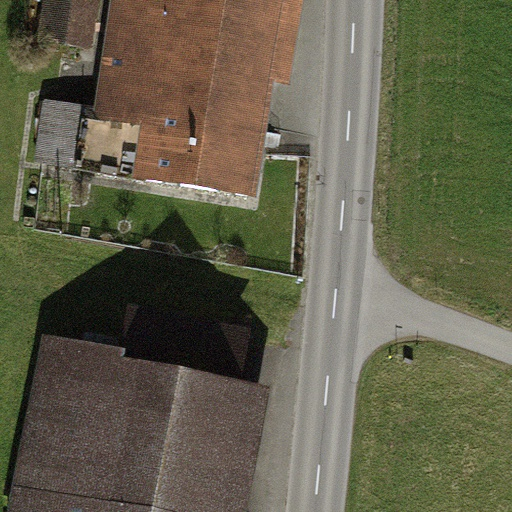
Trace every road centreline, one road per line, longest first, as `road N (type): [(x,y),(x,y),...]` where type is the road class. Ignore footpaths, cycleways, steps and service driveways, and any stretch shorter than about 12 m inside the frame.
road 1 (tertiary): [(355,0),(337,285)]
road 2 (tertiary): [(337,285),(316,511)]
road 3 (residential): [(337,285),(511,346)]
